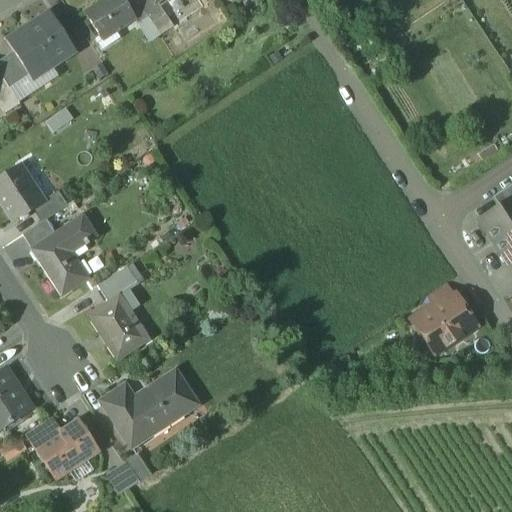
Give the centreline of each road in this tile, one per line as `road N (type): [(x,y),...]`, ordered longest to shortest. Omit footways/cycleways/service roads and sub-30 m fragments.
road 1 (residential): [(294,0),(435,218)]
road 2 (residential): [(435,218),(511,334)]
road 3 (residential): [(0,277),(76,392)]
